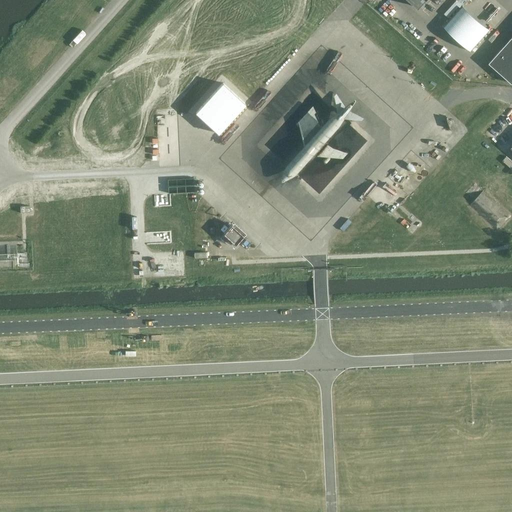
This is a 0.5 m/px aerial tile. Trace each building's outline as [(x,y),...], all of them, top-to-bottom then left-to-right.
[(463,11),(447,30),(472,52),(489,33),(463,11)] [(511,38),(490,63),(511,83),(511,38)] [(222,80),(194,110),(218,132),(246,102),(222,80)] [(284,181),(287,181),(293,178),(298,174),(316,155),(327,157),(322,162),(326,165),(333,158),(346,159),(351,154),(326,144),(342,127),(350,117),(363,119),(366,116),(354,110),(360,100),(358,99),(349,105),(341,93),(339,97),(342,110),(333,119),(324,129),(314,114),(316,113),(313,105),(304,113),(305,120),(298,127),(302,130),(305,127),(306,147),(288,166),(285,172),(283,178),(283,180),(284,181)] [(511,167),(511,161),(506,157),(502,161),(511,169),(511,167)] [(469,206),(472,208),(497,231),(511,216),(483,190),(469,206)] [(224,234),(235,245),(244,235),(232,224),(223,234),(224,234)] [(0,245),(0,259),(17,259),(17,245),(0,245)]
